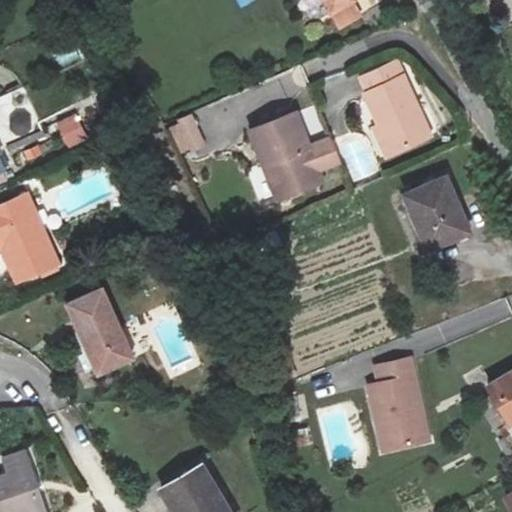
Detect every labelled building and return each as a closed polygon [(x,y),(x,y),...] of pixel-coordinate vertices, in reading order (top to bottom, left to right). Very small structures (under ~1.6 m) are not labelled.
[(324,0),(338,22),(359,9),(353,0),(324,0)] [(279,75),(288,95),(310,86),(301,65),(279,75)] [(393,65),(366,77),(372,91),(368,93),(393,153),(429,138),(404,78),(399,80),(393,65)] [(61,121),(71,147),(87,141),(77,115),(61,121)] [(251,134),(277,199),(319,182),(315,174),(339,164),(328,138),(308,146),(296,116),(251,134)] [(182,155),(203,146),(191,118),(170,127),(182,155)] [(470,232),(446,176),(404,193),(427,250),(470,232)] [(59,263),(27,193),(0,205),(0,248),(2,248),(18,282),(59,263)] [(133,357),(101,290),(67,306),(99,373),(133,357)] [(384,453),(427,441),(409,361),(375,370),(380,386),(369,389),(373,407),(379,406),(383,425),(377,426),(384,453)] [(511,371),(486,388),(508,423),(511,420),(511,371)] [(51,511),(28,449),(1,457),(6,473),(0,475),(0,511),(51,511)] [(227,511),(203,469),(161,493),(172,511),(227,511)]
